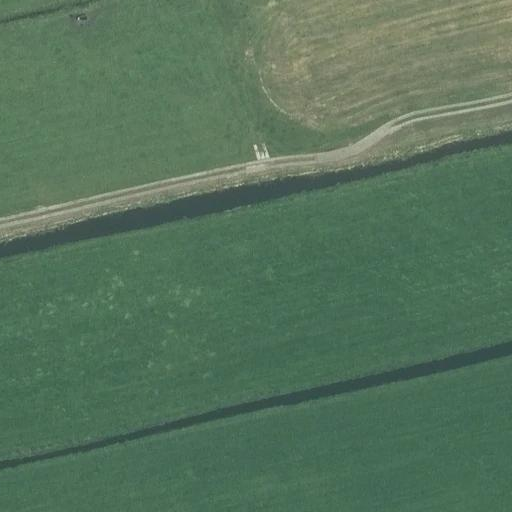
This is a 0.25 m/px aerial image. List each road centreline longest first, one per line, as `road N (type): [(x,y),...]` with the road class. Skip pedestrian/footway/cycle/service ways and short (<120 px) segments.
road 1 (track): [(0,227),(267,164),(260,147)]
road 2 (track): [(267,164),(364,151),(409,121),(511,101)]
